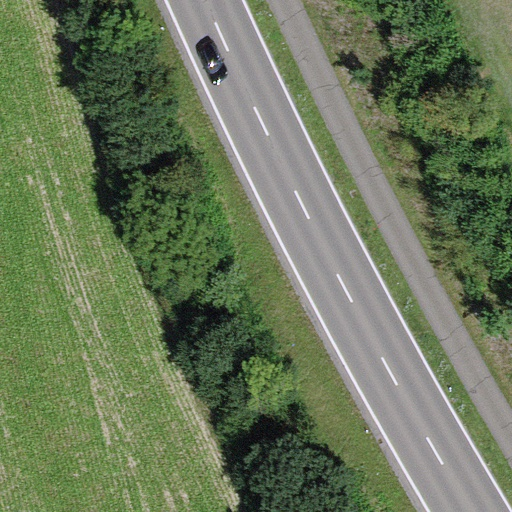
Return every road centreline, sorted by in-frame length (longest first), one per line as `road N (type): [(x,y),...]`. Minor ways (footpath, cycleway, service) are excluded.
road 1 (primary): [(206,0),(367,330),(473,511)]
road 2 (track): [(276,0),(511,444)]
